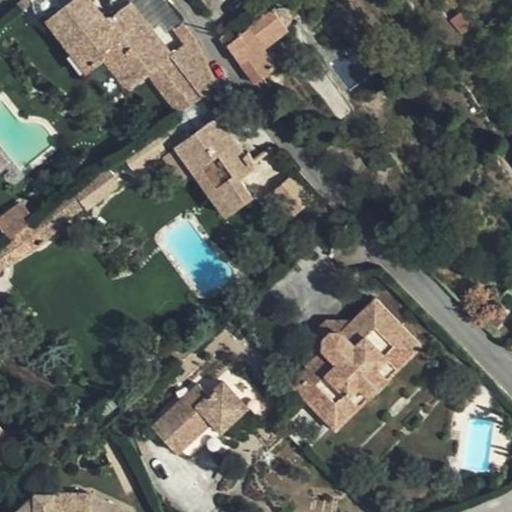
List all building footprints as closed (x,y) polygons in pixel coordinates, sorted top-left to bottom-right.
[(171,52),(146,20),(131,1),(114,14),(104,14),(92,0),(69,0),(48,17),(72,48),(79,43),(95,66),(103,60),(126,89),(147,71),(171,52)] [(169,1),(168,0),(132,0),(131,1),(146,20),(169,1)] [(230,43),(258,83),(281,65),(267,46),(291,27),(288,22),(292,20),(294,17),(296,13),(294,10),(293,7),(290,5),(286,5),(282,6),(230,43)] [(216,84),(217,83),(201,45),(193,32),(183,19),(174,26),(185,41),(189,47),(178,55),(205,92),(216,84)] [(201,94),(205,92),(178,55),(189,47),(185,41),(171,52),(147,71),(178,112),(183,108),(201,94)] [(88,71),(95,66),(79,43),(72,48),(88,71)] [(162,124),(151,132),(161,147),(181,133),(185,139),(176,145),(225,212),(248,196),(234,176),(251,163),(227,131),(216,138),(205,124),(201,127),(195,119),(200,116),(212,108),(201,94),(183,108),(178,112),(162,124)] [(205,124),(200,116),(195,119),(201,127),(205,124)] [(216,117),(205,124),(216,138),(227,131),(216,117)] [(122,153),(120,155),(135,175),(176,145),(185,139),(181,133),(161,147),(151,132),(140,140),(122,153)] [(83,182),(73,190),(85,206),(87,209),(120,186),(105,166),(101,169),(83,182)] [(292,217),(311,198),(289,176),(270,194),(292,217)] [(25,225),(21,228),(36,247),(60,229),(60,224),(85,206),(73,190),(69,193),(46,209),(32,219),(25,225)] [(21,204),(4,218),(9,225),(26,211),(21,204)] [(0,223),(10,236),(21,228),(25,225),(32,219),(26,211),(9,225),(4,218),(0,220),(0,223)] [(3,242),(0,243),(0,249),(6,256),(0,260),(0,268),(32,250),(36,247),(21,228),(10,236),(3,242)] [(290,381),(293,391),(331,431),(420,348),(374,300),(341,331),(347,338),(375,311),(399,336),(381,354),(387,361),(347,400),(340,392),(322,409),(297,382),(327,356),(322,350),(290,381)] [(347,338),(341,331),(332,329),(321,339),(322,350),(327,356),(297,382),(322,409),(340,392),(347,400),(387,361),(381,354),(399,336),(375,311),(347,338)] [(215,390),(203,377),(156,420),(181,448),(217,416),(227,425),(254,402),(232,375),(215,390)] [(70,411),(62,421),(73,431),(83,421),(70,411)] [(0,440),(11,427),(0,418),(0,440)] [(134,511),(95,495),(45,491),(20,511),(134,511)]
